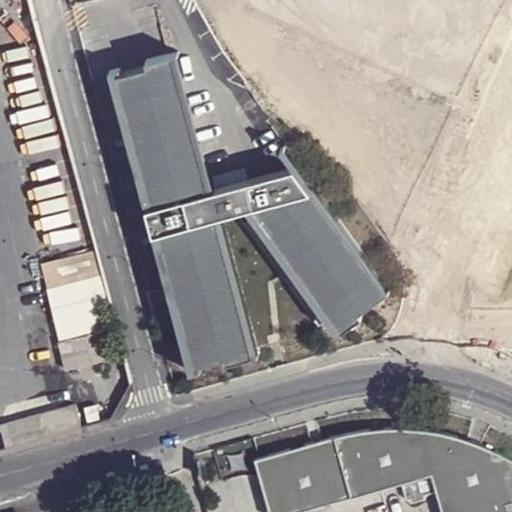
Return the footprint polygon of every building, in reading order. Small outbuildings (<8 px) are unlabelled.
[(511,260),(511,0),(251,0),(459,95),(404,212),(430,224),(423,245),(475,268),(449,327),(478,340),(511,260)] [(111,75),(189,367),(225,358),(227,363),(253,356),(216,216),(254,206),(343,329),(362,315),(359,311),(390,289),(318,189),(301,166),(209,190),(172,54),(146,60),(148,66),(111,75)] [(48,289),(52,305),(105,291),(102,276),(48,289)] [(113,322),(105,291),(52,305),(60,338),(113,322)] [(120,356),(112,327),(58,341),(67,370),(120,356)] [(93,401),(108,410),(126,384),(109,374),(93,401)] [(0,422),(0,426),(5,445),(82,423),(76,402),(0,422)] [(356,433),(252,463),(266,511),(305,511),(399,484),(428,475),(434,493),(439,511),(511,511),(511,461),(494,453),(485,449),(466,441),(454,437),(441,434),(420,430),(406,429),(391,429),(379,430),(367,431),(356,433)] [(428,475),(399,484),(404,502),(408,501),(409,505),(422,501),(421,496),(434,493),(428,475)]
